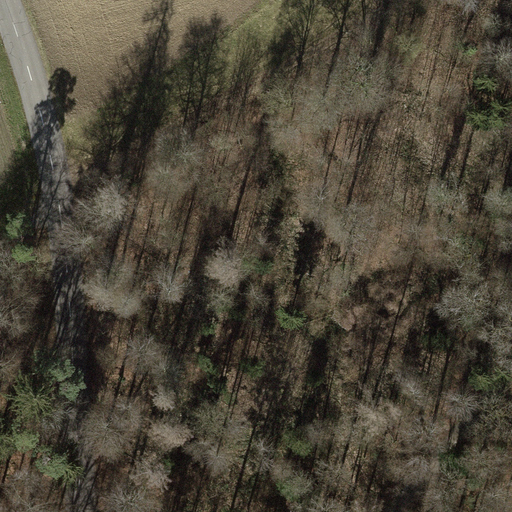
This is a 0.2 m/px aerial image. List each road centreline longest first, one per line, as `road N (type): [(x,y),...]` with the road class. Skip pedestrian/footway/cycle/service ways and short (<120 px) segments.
road 1 (unclassified): [(83,511),(59,194),(32,76),(4,0)]
road 2 (track): [(511,367),(391,511)]
